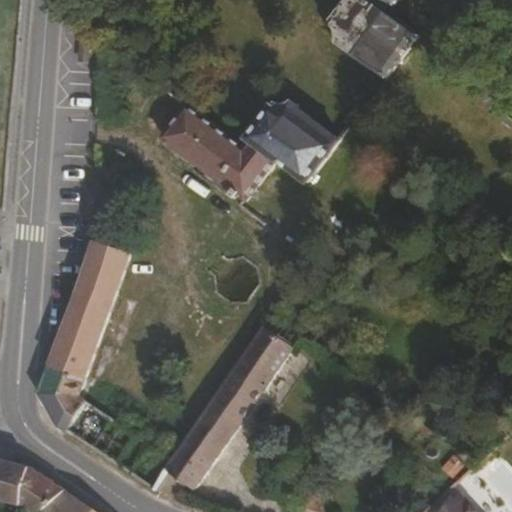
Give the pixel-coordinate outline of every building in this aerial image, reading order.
[(354,0),(335,25),(336,47),(386,83),(419,39),(392,19),(406,0),(354,0)] [(306,187),(340,142),(292,107),(271,112),(247,144),(279,167),(306,187)] [(279,167),(247,144),(242,149),(185,109),(161,142),(248,207),(279,167)] [(68,435),(80,419),(75,414),(131,259),(95,245),(41,396),(62,430),(68,435)] [(294,352),(332,297),(302,277),(264,332),(294,352)] [(197,493),(294,352),(264,332),(174,462),(167,473),(171,476),(197,493)] [(48,511),(69,494),(32,470),(0,463),(0,503),(16,507),(24,511),(48,511)] [(482,511),(462,491),(441,511),(482,511)] [(95,511),(69,494),(48,511),(95,511)]
